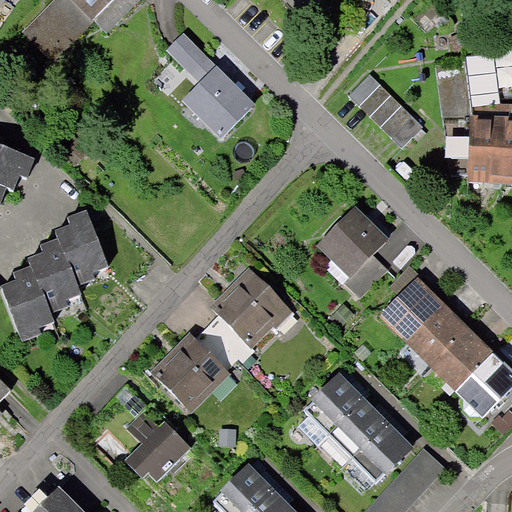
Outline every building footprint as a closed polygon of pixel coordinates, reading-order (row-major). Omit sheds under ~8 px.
[(145,1),(143,0),(51,0),(23,31),(54,60),(92,19),(112,36),(145,1)] [(255,107),(181,35),(165,52),(197,83),(177,103),(219,144),(255,107)] [(511,184),(511,104),(511,105),(507,109),(507,120),(469,118),(461,58),(432,63),(446,173),(464,173),(464,183),(511,184)] [(368,74),(347,95),(401,149),(422,129),(368,74)] [(34,160),(0,146),(0,185),(8,189),(13,192),(20,175),(28,178),(34,160)] [(387,241),(351,205),(309,247),(346,283),(370,257),(387,241)] [(114,271),(90,208),(66,217),(70,229),(59,233),(64,237),(81,284),(114,271)] [(81,284),(64,237),(42,245),(46,256),(34,261),(37,266),(53,315),(87,302),(81,284)] [(386,272),(370,257),(346,283),(342,285),(359,300),(386,272)] [(53,315),(37,266),(15,273),(17,281),(3,286),(21,343),(43,336),(41,329),(56,324),(53,315)] [(290,315),(243,270),(207,308),(253,353),(290,315)] [(511,381),(511,374),(414,278),(375,317),(476,418),(511,381)] [(228,373),(185,333),(146,374),(190,414),(228,373)] [(408,450),(335,374),(299,409),(372,485),(408,450)] [(0,405),(12,393),(0,380),(0,405)] [(154,428),(141,415),(126,431),(139,443),(118,465),(132,479),(139,472),(153,484),(186,450),(158,424),(154,428)] [(402,511),(442,469),(420,449),(362,511),(402,511)] [(288,511),(243,465),(208,500),(219,511),(288,511)] [(78,511),(51,486),(26,511),(78,511)]
